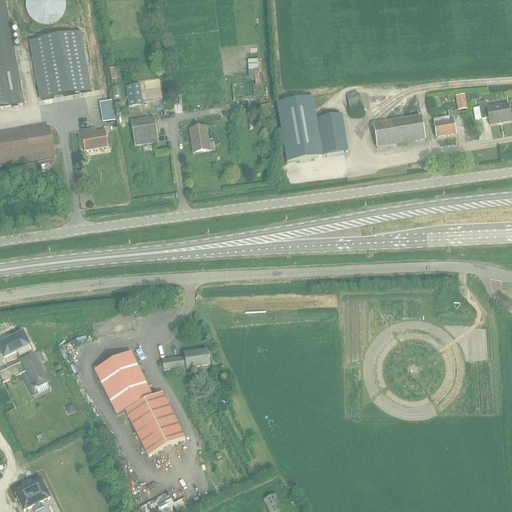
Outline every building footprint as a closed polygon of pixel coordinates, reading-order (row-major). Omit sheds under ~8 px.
[(2,0),(0,0),(0,108),(22,105),(2,0)] [(65,12),(65,8),(65,4),(64,0),(63,0),(25,0),(25,3),(24,7),(24,11),(26,16),(28,19),(30,22),(32,24),(36,27),(39,28),(44,28),(49,28),(52,27),(55,25),(59,23),(62,19),(64,16),(65,12)] [(42,101),(91,92),(80,33),(31,42),(42,101)] [(244,70),(255,69),(255,55),(244,56),(244,70)] [(140,85),(126,87),(128,107),(142,105),(140,85)] [(358,94),(347,96),(348,102),(350,117),(361,115),(358,94)] [(312,99),(277,106),(287,165),(323,159),(336,156),(333,143),(346,140),(342,117),(316,122),(312,99)] [(111,102),(101,103),(104,123),(114,121),(111,102)] [(489,125),(511,122),(508,105),(486,109),(485,102),(478,104),(481,120),(488,119),(489,125)] [(115,116),(123,115),(121,103),(114,104),(115,116)] [(469,104),(472,116),(479,115),(476,103),(469,104)] [(260,106),(261,115),(262,124),(270,123),(267,105),(260,106)] [(245,111),(234,112),(235,119),(246,117),(245,111)] [(436,139),(455,136),(451,111),(447,112),(449,122),(433,125),(436,139)] [(377,149),(424,141),(420,117),(373,125),(377,149)] [(155,120),(131,123),(134,147),(158,143),(155,120)] [(49,128),(0,136),(0,167),(54,159),(50,133),(49,128)] [(189,131),(193,154),(209,151),(206,128),(189,131)] [(104,131),(102,131),(95,133),(95,129),(80,131),(84,153),(107,149),(104,131)] [(44,313),(48,321),(55,318),(50,310),(44,313)] [(185,358),(184,359),(162,362),(163,371),(186,368),(186,370),(209,367),(207,352),(184,356),(185,358)] [(184,439),(162,394),(152,398),(130,353),(94,371),(116,416),(125,412),(148,458),(184,439)] [(33,357),(7,370),(8,370),(11,377),(12,379),(19,376),(19,375),(23,373),(25,372),(34,389),(46,383),(42,374),(44,373),(45,371),(44,369),(43,367),(41,366),(38,367),(33,355),(32,355),(33,357)] [(23,489),(14,494),(22,510),(23,511),(24,511),(49,500),(40,481),(31,485),(30,484),(22,488),(23,489)] [(156,498),(169,493),(167,489),(154,493),(156,498)] [(183,493),(170,499),(173,505),(186,500),(183,493)] [(141,511),(154,511),(171,504),(168,499),(159,504),(154,495),(137,504),(141,511)] [(268,511),(282,511),(274,495),(263,501),(268,511)] [(293,511),(300,511),(293,497),(287,499),(293,511)]
